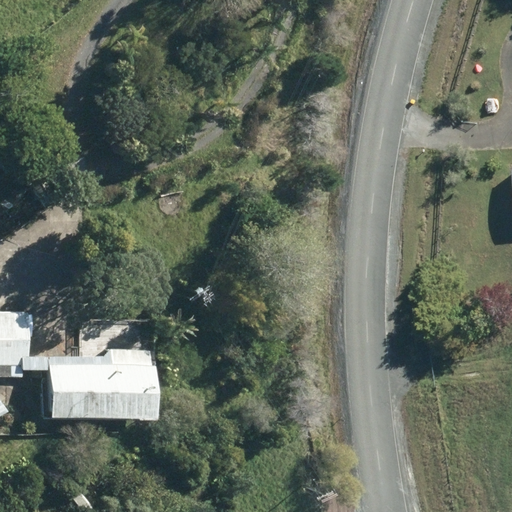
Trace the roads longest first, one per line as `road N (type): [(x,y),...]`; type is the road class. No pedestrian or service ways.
road 1 (secondary): [(77,20),(350,511)]
road 2 (secondary): [(271,511),(12,68)]
